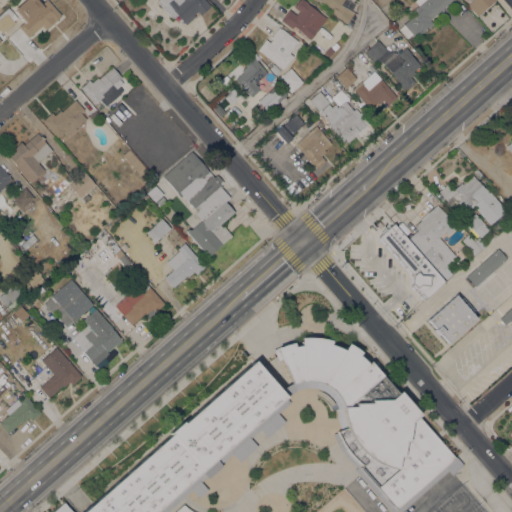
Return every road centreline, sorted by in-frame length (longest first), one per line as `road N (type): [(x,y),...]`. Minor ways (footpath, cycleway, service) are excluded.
road 1 (tertiary): [(511,479),(91,0)]
road 2 (primary): [(0,507),(239,298)]
road 3 (primary): [(366,185),(511,57)]
road 4 (residential): [(107,18),(0,110)]
road 5 (residential): [(257,0),(166,87)]
